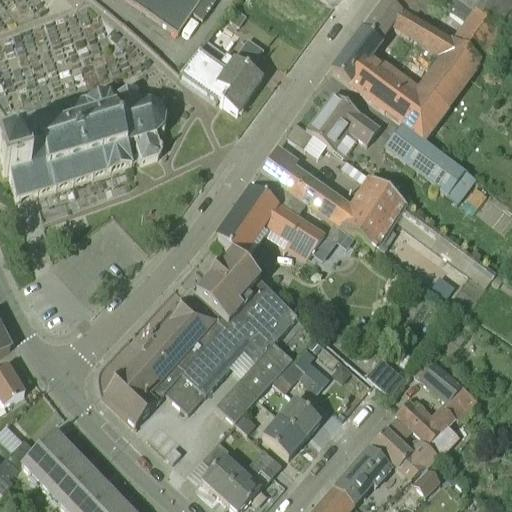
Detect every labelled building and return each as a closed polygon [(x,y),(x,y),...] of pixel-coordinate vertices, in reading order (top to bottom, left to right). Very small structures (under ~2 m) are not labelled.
[(120,0),(177,39),(203,0),(120,0)] [(413,24),(415,20),(419,14),(427,19),(436,6),(427,0),(387,0),(362,36),(380,49),(390,35),(398,40),(409,22),(413,24)] [(427,0),(436,6),(463,26),(463,27),(472,17),(450,1),(450,0),(427,0)] [(511,0),(450,0),(450,1),(472,17),(506,42),(511,46),(511,44),(511,0)] [(229,25),(238,31),(245,21),(236,14),(229,25)] [(463,27),(450,43),(481,67),(484,70),(506,42),(472,17),(463,27)] [(481,67),(450,43),(449,45),(413,24),(409,22),(398,40),(436,63),(415,91),(382,67),(380,70),(372,64),(381,51),(380,49),(362,36),(361,35),(330,76),(403,131),(424,147),(481,67)] [(217,64),(198,50),(177,74),(179,76),(180,75),(197,88),(215,99),(214,100),(216,102),(217,101),(219,102),(218,104),(221,106),(221,105),(236,115),(236,114),(260,80),(261,79),(245,68),(243,72),(238,68),(243,62),(242,61),(240,65),(224,54),(217,64)] [(116,95),(12,128),(9,129),(0,132),(0,176),(3,186),(8,184),(12,196),(15,207),(16,207),(27,203),(35,201),(132,169),(135,169),(139,167),(140,169),(158,163),(163,156),(157,140),(163,135),(165,124),(161,116),(160,113),(147,108),(142,91),(117,99),(116,95)] [(304,136),(313,142),(335,158),(349,139),(365,152),(368,149),(380,133),(360,119),(360,120),(332,99),(304,136)] [(313,142),(304,136),(295,129),(285,142),(304,155),(313,142)] [(475,185),(424,147),(403,131),(384,155),(456,209),(475,185)] [(277,154),(259,181),(305,210),(340,233),(374,256),(405,210),(366,183),(349,209),(294,172),(297,168),(277,154)] [(398,189),(389,178),(380,186),(389,197),(398,189)] [(250,196),(278,214),(282,213),(297,223),(305,210),(259,181),(250,196)] [(215,245),(231,259),(244,272),(264,243),(259,240),(264,233),(308,262),(311,259),(323,242),(324,241),(297,223),(282,213),(278,214),(250,196),(249,195),(215,245)] [(323,242),(311,259),(321,265),(332,249),(323,242)] [(106,398),(102,402),(134,433),(165,400),(187,421),(204,403),(205,404),(243,362),(255,373),(216,414),(234,430),(243,420),(271,389),(280,379),(291,367),(273,350),(296,325),(259,288),(259,287),(244,272),(231,259),(230,261),(218,275),(217,274),(216,275),(216,276),(209,284),(209,283),(207,285),(208,286),(196,300),(195,300),(194,302),(189,307),(188,306),(184,311),(172,324),(168,329),(169,330),(166,333),(154,346),(151,350),(150,348),(147,348),(147,351),(142,357),(139,357),(139,360),(141,361),(138,365),(138,364),(126,377),(127,377),(124,381),(122,380),(118,385),(118,384),(106,398)] [(0,360),(11,353),(0,337),(0,360)] [(307,351),(317,359),(322,353),(313,345),(307,351)] [(427,452),(428,452),(430,451),(441,462),(458,444),(447,433),(455,425),(456,424),(458,425),(475,408),(432,369),(438,362),(428,352),(409,376),(418,384),(417,386),(443,410),(431,423),(418,411),(415,414),(407,407),(394,421),(396,423),(427,452)] [(303,377),(296,384),(315,400),(329,384),(300,359),(292,368),(303,377)] [(0,411),(1,413),(23,400),(5,371),(0,374),(0,411)] [(271,389),(283,400),(291,390),(280,379),(271,389)] [(303,445),(319,427),(293,404),(277,422),(303,445)] [(254,431),(243,420),(234,430),(246,441),(254,431)] [(287,464),(303,445),(277,422),(261,441),(287,464)] [(371,450),(372,451),(393,471),(410,486),(423,473),(425,476),(438,464),(428,452),(427,452),(396,423),(384,437),(371,450)] [(20,471),(30,482),(59,511),(132,511),(58,435),(35,457),(20,471)] [(0,447),(0,499),(1,500),(12,489),(7,485),(20,471),(35,457),(23,444),(10,457),(0,447)] [(220,448),(203,467),(213,476),(202,488),(217,503),(241,478),(247,472),(220,448)] [(334,495),(353,511),(372,490),(375,492),(393,471),(372,451),(334,495)] [(180,459),(173,452),(165,461),(172,467),(180,459)] [(243,479),(241,478),(217,503),(227,511),(243,511),(249,506),(259,496),(260,494),(251,486),(260,476),(269,484),(281,472),(264,456),(243,479)] [(429,477),(427,475),(413,489),(411,491),(424,504),(425,502),(439,488),(429,477)] [(353,511),(334,495),(318,511),(353,511)] [(257,511),(266,502),(259,496),(249,506),(255,511),(257,511)]
